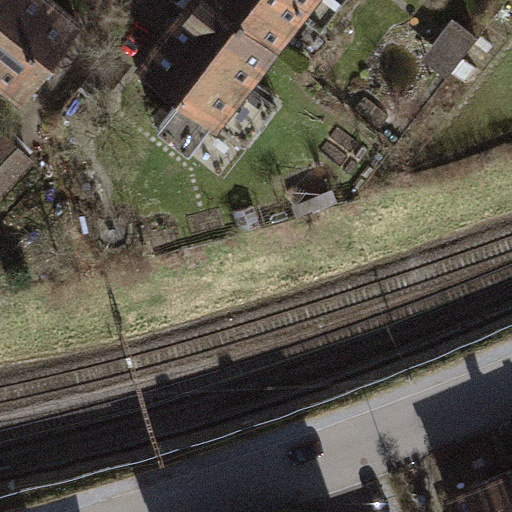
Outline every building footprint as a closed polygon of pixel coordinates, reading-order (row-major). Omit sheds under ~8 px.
[(70,0),(0,0),(0,57),(15,69),(70,0)] [(235,0),(158,0),(123,43),(160,73),(131,108),(177,146),(206,111),(236,136),(270,95),(240,70),(273,31),(235,0)] [(235,0),(273,31),(299,0),(329,0),(333,3),(335,0),(235,0)] [(452,0),(433,0),(428,7),(454,29),(467,12),(452,0)] [(0,203),(6,208),(45,166),(8,133),(0,141),(0,203)] [(511,511),(511,471),(454,496),(460,511),(511,511)]
